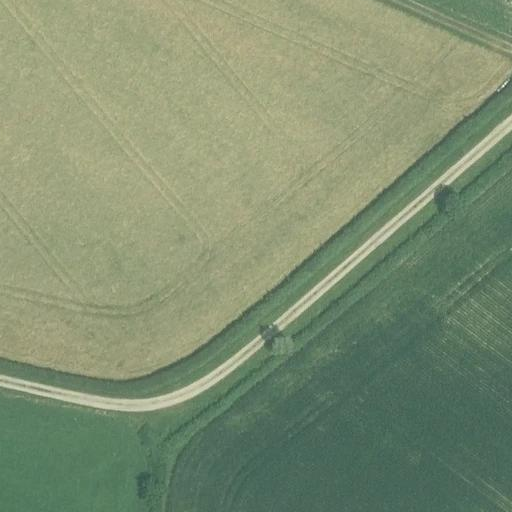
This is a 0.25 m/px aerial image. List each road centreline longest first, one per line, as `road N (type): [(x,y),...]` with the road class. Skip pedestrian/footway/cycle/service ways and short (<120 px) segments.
road 1 (track): [(511,122),(169,409),(0,381)]
road 2 (track): [(386,0),(511,56)]
